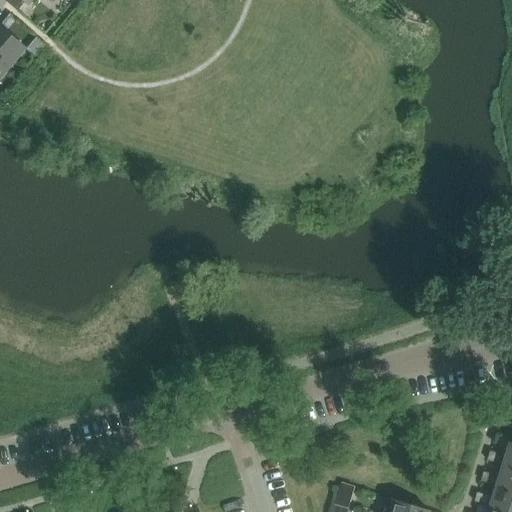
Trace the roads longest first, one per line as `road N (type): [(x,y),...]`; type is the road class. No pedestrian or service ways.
road 1 (unclassified): [(232,413),(0,478)]
road 2 (unclassified): [(511,323),(370,381)]
road 3 (unclassified): [(370,381),(511,349)]
road 4 (unclassified): [(370,381),(232,413)]
